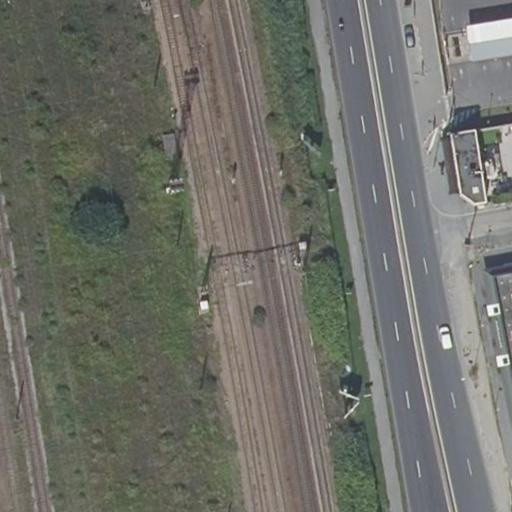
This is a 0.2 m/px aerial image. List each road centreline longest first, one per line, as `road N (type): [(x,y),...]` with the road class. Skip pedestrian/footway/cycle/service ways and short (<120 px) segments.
road 1 (primary): [(342,0),(428,511)]
road 2 (primary): [(477,511),(420,238)]
road 3 (primary): [(420,238),(380,0)]
